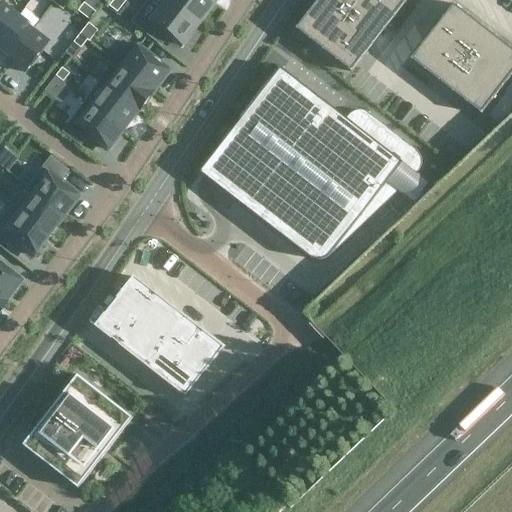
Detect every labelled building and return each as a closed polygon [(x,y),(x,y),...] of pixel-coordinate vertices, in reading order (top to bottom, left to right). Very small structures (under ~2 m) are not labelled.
[(64,0),(55,0),(53,2),(63,10),(68,3),(64,0)] [(127,0),(113,0),(109,6),(118,12),(127,0)] [(147,0),(138,12),(169,36),(184,47),(201,24),(169,0),(147,0)] [(214,0),(169,0),(201,24),(218,3),(214,0)] [(298,27),(296,29),(298,30),(310,39),(309,39),(311,41),(312,40),(323,49),(323,50),(325,51),(337,59),(336,60),(338,61),(350,70),(352,72),(353,70),(353,69),(362,58),(364,56),(363,56),(372,44),(373,44),(374,43),(374,42),(384,30),(385,28),(394,16),(394,17),(396,15),(395,14),(404,3),(405,3),(407,1),(405,0),(318,0),(317,1),(318,2),(309,13),(308,13),(307,15),(298,27)] [(0,2),(0,37),(17,15),(0,2)] [(84,2),(78,11),(90,20),(96,12),(96,11),(85,3),(84,2)] [(413,57),(411,59),(413,61),(414,60),(425,69),(425,70),(427,71),(439,80),(438,80),(440,82),(441,81),(453,91),(454,93),(455,92),(466,101),(466,102),(468,103),(480,112),(482,114),(483,112),(492,100),(492,101),(494,99),(493,98),(502,87),(503,87),(504,85),(511,74),(511,49),(511,48),(509,46),(509,47),(497,38),(498,37),(496,36),(495,36),(483,27),(483,26),(482,25),(481,25),(469,16),(470,16),(468,14),(468,15),(456,6),(456,5),(454,3),(452,6),(453,6),(444,17),(442,19),(443,19),(434,31),(433,30),(432,32),(423,44),(421,46),(422,46),(413,57)] [(17,15),(0,37),(0,52),(9,60),(34,28),(17,15)] [(89,23),(80,34),(88,40),(89,42),(99,30),(89,23)] [(34,28),(9,60),(26,73),(51,41),(34,28)] [(80,34),(74,42),(81,48),(88,40),(80,34)] [(115,60),(114,61),(155,92),(156,91),(171,71),(134,43),(134,44),(119,63),(115,60)] [(114,61),(100,80),(141,111),(155,92),(114,61)] [(62,67),(56,76),(64,82),(70,73),(62,67)] [(282,68),(201,172),(310,257),(312,258),(313,259),(315,259),(317,260),(319,260),(321,260),(323,260),(324,259),(326,259),(328,258),(329,257),(331,255),(332,254),(388,182),(403,162),(417,173),(418,172),(419,171),(420,170),(421,168),(421,166),(422,165),(422,162),(422,160),(422,158),(421,156),(420,155),(420,154),(419,152),(417,150),(415,149),(372,116),(370,114),(368,112),(365,111),(362,110),(359,110),(357,111),(354,112),(352,113),(349,115),(347,118),(282,68)] [(55,77),(45,90),(55,98),(65,84),(55,77)] [(99,81),(85,99),(87,100),(126,130),(126,129),(141,111),(100,80),(99,81)] [(71,121),(63,131),(81,145),(89,135),(110,151),(126,130),(87,100),(71,121)] [(4,146),(0,151),(0,155),(6,161),(12,153),(4,146)] [(51,156),(26,187),(65,217),(81,197),(61,182),(70,170),(51,156)] [(11,204),(10,205),(51,236),(51,235),(65,218),(65,217),(26,187),(26,188),(31,193),(18,210),(11,204)] [(10,205),(0,217),(0,230),(35,257),(51,236),(10,205)] [(0,265),(0,298),(5,302),(21,281),(0,265)] [(135,277),(96,327),(187,396),(225,347),(135,277)] [(132,418),(76,375),(24,445),(79,488),(132,418)]
